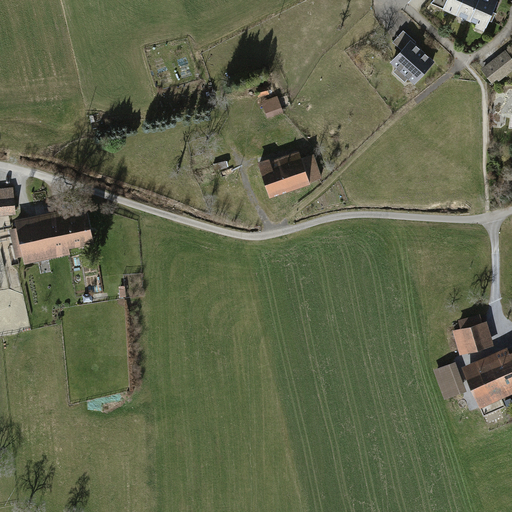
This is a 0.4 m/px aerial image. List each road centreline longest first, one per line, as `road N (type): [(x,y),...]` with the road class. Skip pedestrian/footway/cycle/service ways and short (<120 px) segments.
road 1 (track): [(0,166),(211,228),(266,236)]
road 2 (residential): [(266,236),(360,214),(511,212)]
road 3 (track): [(415,103),(266,236)]
road 4 (residential): [(511,20),(415,103)]
